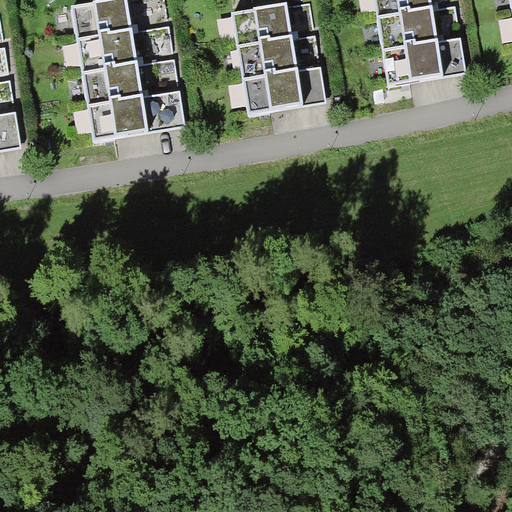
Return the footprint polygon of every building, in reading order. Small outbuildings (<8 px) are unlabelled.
[(127,34),(169,27),(164,0),(120,0),(72,8),(77,39),(127,30),(127,34)] [(453,0),(374,0),(379,25),(456,13),(453,0)] [(312,8),(235,20),(240,53),(317,41),(312,8)] [(456,15),(379,27),(384,60),(461,48),(456,15)] [(132,68),(174,60),(169,27),(127,34),(127,30),(77,39),(83,72),(131,63),(132,68)] [(317,43),(240,55),(245,88),(322,76),(317,43)] [(7,47),(0,48),(0,82),(12,80),(7,47)] [(461,50),(384,62),(389,95),(466,83),(461,50)] [(181,93),(174,60),(132,68),(131,63),(83,72),(88,105),(136,96),(137,101),(181,93)] [(322,78),(245,90),(251,123),(328,111),(322,78)] [(12,83),(0,84),(0,118),(17,115),(12,83)] [(186,126),(181,93),(137,101),(136,96),(88,105),(95,142),(186,126)] [(17,117),(0,119),(0,153),(23,150),(17,117)]
